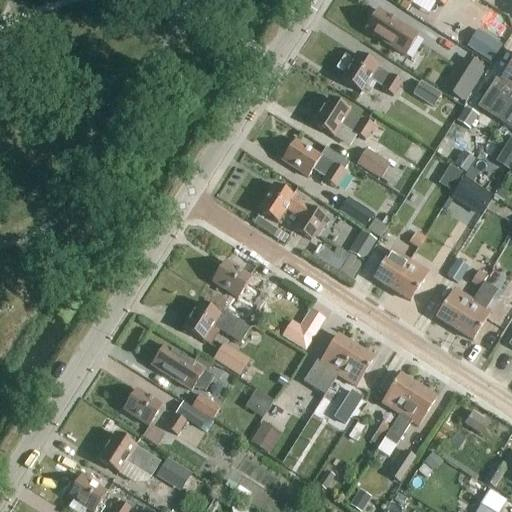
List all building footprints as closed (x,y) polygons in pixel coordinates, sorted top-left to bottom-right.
[(447,0),(403,0),(412,5),(414,0),(429,0),(430,0),(430,1),(442,8),(447,0)] [(379,13),(366,33),(379,42),(406,59),(419,38),(392,22),(379,13)] [(503,46),(478,30),(467,47),(493,63),(503,46)] [(401,85),(357,56),(340,83),(360,96),(369,81),(381,89),(380,91),(392,98),(401,85)] [(454,79),(458,82),(472,91),(484,71),(466,59),(454,79)] [(511,91),(511,63),(500,83),(511,91)] [(412,99),(432,112),(440,99),(421,86),(412,99)] [(496,109),(505,115),(511,104),(511,101),(504,96),(496,109)] [(468,134),(486,107),(473,99),(456,125),(468,134)] [(340,128),(364,142),(373,128),(329,101),(312,128),(332,140),(340,128)] [(511,104),(505,115),(500,122),(511,130),(511,104)] [(295,144),(282,164),(308,180),(312,173),(324,181),(323,183),(335,191),(345,175),(343,174),(348,165),(327,151),(321,160),(320,160),(295,144)] [(480,148),(471,162),(484,170),(493,156),(480,148)] [(380,185),(390,169),(366,153),(356,169),(380,185)] [(450,170),(446,177),(458,184),(462,178),(450,170)] [(458,184),(449,199),(459,205),(472,184),(462,178),(458,184)] [(308,201),(317,186),(307,180),(298,196),(308,201)] [(325,221),(294,201),(274,188),(257,214),(277,227),(286,213),(300,222),(293,233),(310,244),(325,221)] [(501,188),(494,198),(502,204),(509,193),(501,188)] [(340,215),(363,229),(372,215),(349,201),(340,215)] [(418,253),(430,233),(422,228),(410,248),(418,253)] [(364,266),(377,245),(363,236),(349,257),(364,266)] [(391,293),(410,264),(392,253),(373,282),(391,293)] [(459,286),(469,269),(458,262),(447,279),(459,286)] [(410,264),(391,293),(409,305),(428,276),(410,264)] [(240,275),(225,265),(212,285),(237,301),(252,278),(242,272),(240,275)] [(481,290),(485,283),(489,277),(480,271),(472,284),(481,290)] [(472,304),(454,333),(472,345),(490,316),(484,312),(498,291),(485,283),(481,290),(480,291),(472,304)] [(436,321),(454,333),(472,304),(454,293),(436,321)] [(219,317),(199,305),(183,331),(203,344),(213,329),(240,346),(249,332),(221,314),(219,317)] [(511,322),(497,314),(486,334),(504,345),(511,330),(511,322)] [(290,324),(281,338),(305,354),(314,339),(298,329),(290,324)] [(316,363),(303,385),(325,399),(329,391),(338,378),(338,377),(355,350),(337,339),(320,366),(316,363)] [(233,375),(243,360),(219,345),(209,360),(233,375)] [(207,393),(215,380),(205,374),(204,373),(191,365),(190,365),(189,364),(175,355),(171,353),(165,349),(164,349),(152,368),(153,368),(161,373),(179,384),(192,392),(196,386),(202,390),(207,393)] [(338,377),(338,378),(356,390),(373,362),(355,350),(338,377)] [(476,380),(486,363),(477,357),(467,374),(476,380)] [(280,377),(275,385),(284,390),(288,382),(280,377)] [(400,378),(382,406),(400,417),(417,390),(400,378)] [(400,417),(377,453),(387,460),(395,447),(410,424),(418,429),(436,401),(417,390),(400,417)] [(325,399),(322,403),(331,409),(339,397),(329,391),(325,399)] [(150,430),(163,409),(137,392),(124,413),(150,430)] [(211,422),(219,410),(198,396),(190,409),(211,422)] [(200,432),(207,421),(183,405),(176,416),(200,432)] [(474,414),(465,428),(482,439),(491,424),(474,414)] [(177,437),(186,423),(173,415),(164,429),(177,437)] [(358,424),(349,439),(356,443),(365,428),(358,424)] [(378,448),(390,429),(383,424),(371,443),(378,448)] [(263,427),(252,444),(268,455),(279,437),(263,427)] [(239,458),(239,434),(223,434),(223,458),(239,458)] [(116,437),(99,463),(119,476),(127,465),(151,480),(161,466),(136,450),(116,437)] [(355,471),(364,457),(350,448),(341,462),(355,471)] [(398,485),(415,459),(403,451),(386,477),(398,485)] [(428,470),(436,460),(430,455),(423,466),(428,470)] [(156,476),(170,485),(181,492),(192,474),(167,458),(156,476)] [(494,490),(507,468),(496,461),(482,483),(494,490)] [(326,473),(317,486),(325,491),(334,478),(326,473)] [(87,511),(97,511),(108,495),(82,479),(68,500),(87,511)] [(229,510),(235,501),(217,489),(211,498),(229,510)] [(475,500),(493,511),(499,511),(505,503),(482,489),(475,500)] [(359,493),(349,508),(354,511),(362,511),(370,500),(359,493)] [(403,495),(399,504),(405,507),(410,499),(403,495)] [(128,511),(130,510),(118,502),(111,511),(128,511)]
